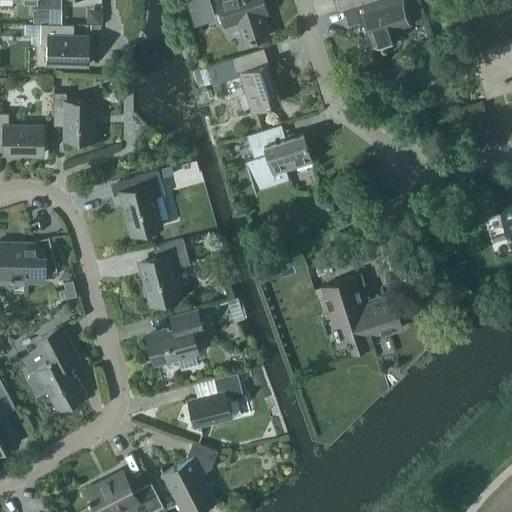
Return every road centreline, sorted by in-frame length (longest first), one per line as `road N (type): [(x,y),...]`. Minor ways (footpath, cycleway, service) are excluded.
road 1 (residential): [(0,480),(101,427),(119,391),(71,216),(46,195),(0,195)]
road 2 (residential): [(511,152),(437,173),(415,169),(335,107),(300,0)]
